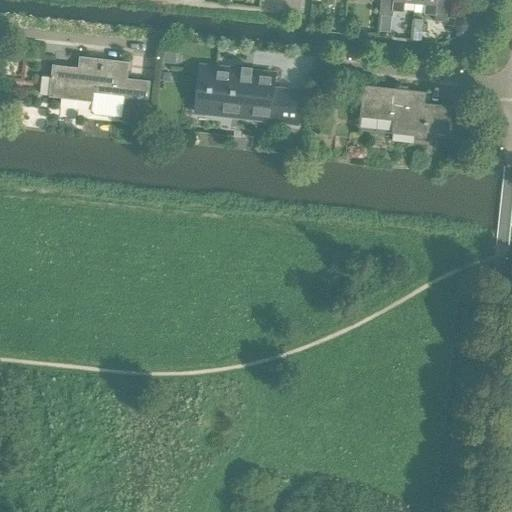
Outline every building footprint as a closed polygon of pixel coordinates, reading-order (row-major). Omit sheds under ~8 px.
[(380,0),(378,15),(392,16),(392,12),(403,13),(404,2),(414,3),(414,0),(380,0)] [(414,0),(414,3),(425,4),(423,15),(434,16),(433,21),(446,22),(448,0),(414,0)] [(417,22),(415,42),(422,43),(424,23),(417,22)] [(460,24),(458,28),(460,33),(466,33),(468,28),(466,23),(460,24)] [(164,53),(163,61),(176,62),(177,54),(164,53)] [(53,66),(49,98),(93,103),(92,111),(97,117),(146,122),(151,83),(128,80),(130,63),(80,58),(79,69),(53,66)] [(195,110),(195,112),(197,112),(207,114),(209,114),(229,116),(232,116),(241,117),(275,121),(294,123),(297,123),(297,122),(298,119),(300,93),(273,90),(275,75),(274,75),(252,73),(252,71),(252,69),(251,69),(251,73),(242,72),(243,68),(242,68),(242,70),(241,72),(212,69),(203,67),(200,67),(200,69),(198,89),(198,91),(195,110)] [(451,107),(424,104),(425,92),(362,86),(359,117),(393,121),(391,135),(425,138),(426,134),(448,136),(451,107)]
